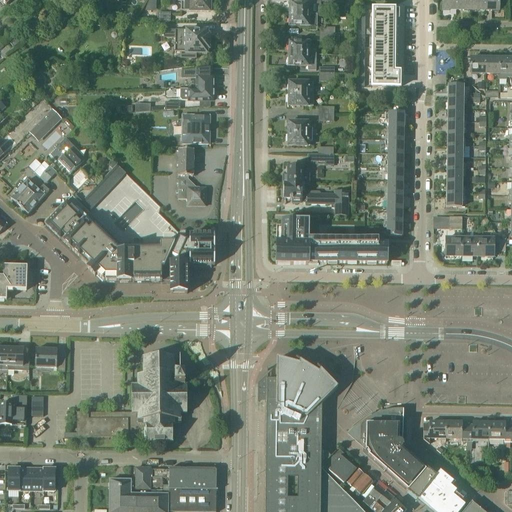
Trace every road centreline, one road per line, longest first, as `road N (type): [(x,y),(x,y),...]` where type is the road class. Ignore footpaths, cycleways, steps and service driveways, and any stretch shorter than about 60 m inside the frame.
road 1 (residential): [(417,278),(424,0)]
road 2 (residential): [(262,275),(259,0)]
road 3 (secondary): [(242,180),(244,0)]
road 4 (residential): [(262,275),(417,278)]
road 5 (secondary): [(242,476),(246,330)]
road 6 (residential): [(224,460),(80,464)]
road 7 (residential): [(502,511),(418,444),(413,410)]
road 8 (secondary): [(246,318),(242,180)]
road 9 (secondary): [(242,180),(232,317)]
road 10 (tertiary): [(377,331),(342,320),(246,318)]
road 11 (tertiary): [(246,330),(377,331)]
road 12 (secondary): [(232,330),(234,460)]
